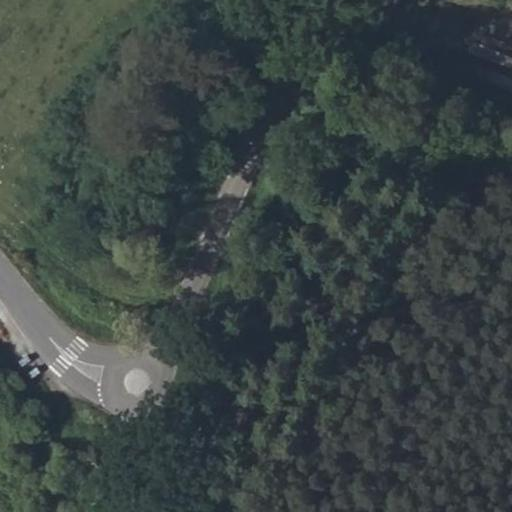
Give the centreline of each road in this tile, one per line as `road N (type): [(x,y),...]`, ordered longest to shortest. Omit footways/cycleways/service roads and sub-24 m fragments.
road 1 (tertiary): [(313,0),(167,341),(139,383)]
road 2 (residential): [(0,276),(68,358),(103,377),(139,383)]
road 3 (tertiary): [(139,383),(147,511)]
